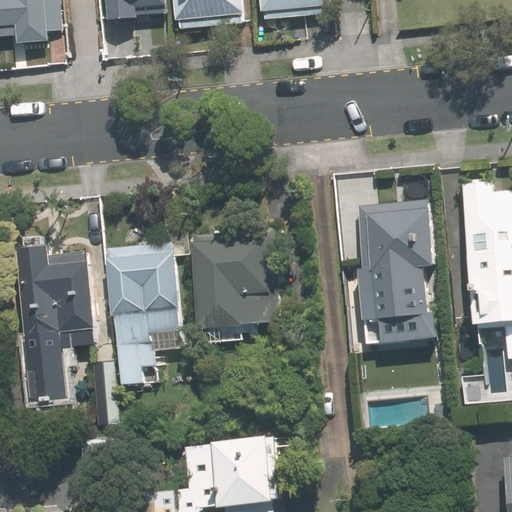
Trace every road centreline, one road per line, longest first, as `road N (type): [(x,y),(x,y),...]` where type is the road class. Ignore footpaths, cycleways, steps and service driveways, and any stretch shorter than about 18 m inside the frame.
road 1 (residential): [(271,112),(511,88)]
road 2 (residential): [(271,112),(184,144),(112,128)]
road 3 (residential): [(112,128),(206,100),(271,112)]
